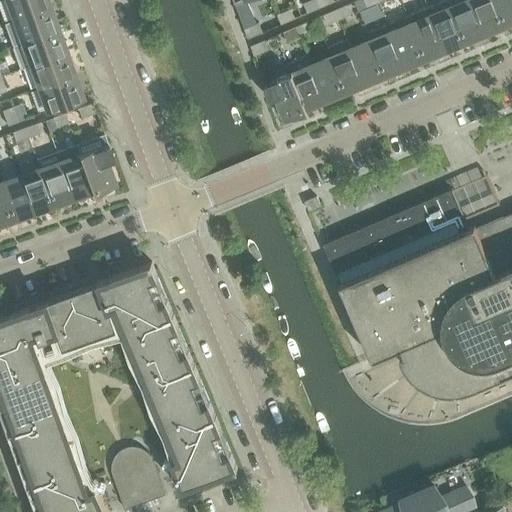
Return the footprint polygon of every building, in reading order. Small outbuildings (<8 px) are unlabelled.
[(5,0),(13,19),(49,6),(47,0),(5,0)] [(239,0),(235,2),(245,28),(249,26),(257,23),(246,0),(239,0)] [(307,12),(321,6),(318,0),(309,0),(303,3),(307,12)] [(449,0),(442,0),(428,6),(445,48),(466,40),(449,0)] [(449,0),(466,40),(486,31),(472,0),(449,0)] [(472,0),(486,31),(505,23),(495,0),(472,0)] [(511,0),(495,0),(505,23),(511,20),(511,0)] [(347,4),(335,9),(339,19),(351,13),(347,4)] [(4,22),(12,45),(57,28),(49,6),(13,19),(4,22)] [(428,6),(408,15),(425,56),(445,48),(428,6)] [(291,8),(277,14),(282,23),(295,18),(291,8)] [(327,24),(339,19),(335,9),(323,14),(327,24)] [(269,29),(282,23),(277,14),(265,19),(269,29)] [(408,15),(388,23),(405,65),(425,56),(408,15)] [(308,21),(296,26),(300,35),(312,30),(308,21)] [(249,26),(245,28),(248,38),(263,31),(259,22),(257,23),(249,26)] [(368,31),(371,39),(385,73),(405,65),(388,23),(368,31)] [(287,41),(300,35),(296,26),(283,31),(287,41)] [(65,51),(57,28),(12,45),(20,67),(29,64),(65,51)] [(328,46),(331,55),(346,90),(366,81),(351,47),(348,38),(328,46)] [(269,49),(265,39),(251,45),(255,55),(269,49)] [(371,39),(351,47),(366,81),(385,73),(371,39)] [(29,64),(37,86),(73,73),(65,51),(29,64)] [(308,54),(308,55),(288,63),(292,72),(307,109),(309,109),(307,106),(326,98),(311,64),(312,64),(308,54)] [(331,55),(312,64),(311,64),(326,98),(346,90),(331,55)] [(271,82),(265,84),(270,99),(277,96),(286,118),(307,109),(292,72),(271,81),(271,82)] [(82,97),(73,73),(37,86),(46,110),(82,97)] [(93,102),(78,107),(81,117),(96,112),(93,102)] [(2,109),(8,124),(17,121),(12,106),(2,109)] [(65,112),(52,117),(56,126),(68,122),(65,112)] [(36,122),(24,127),(28,137),(40,132),(36,122)] [(15,141),(28,137),(24,127),(12,131),(15,141)] [(104,133),(76,143),(92,187),(91,188),(92,191),(115,183),(107,160),(113,158),(104,133)] [(56,150),(59,160),(72,195),(91,188),(92,187),(76,143),(56,150)] [(59,160),(39,167),(52,202),(72,195),(59,160)] [(39,167),(19,175),(31,209),(52,202),(39,167)] [(19,175),(0,181),(0,186),(10,217),(31,209),(19,175)] [(0,186),(0,220),(10,217),(0,186)] [(324,243),(334,267),(340,281),(343,289),(373,357),(402,345),(410,363),(418,371),(427,378),(438,383),(449,385),(461,384),(472,381),(511,363),(511,353),(511,210),(476,226),(475,223),(469,226),(452,187),(324,243)] [(311,211),(322,206),(317,195),(306,200),(311,211)] [(0,407),(37,511),(107,511),(96,487),(94,487),(95,488),(90,490),(41,355),(46,353),(41,337),(58,331),(63,347),(117,327),(110,307),(116,305),(179,457),(174,459),(172,459),(181,487),(237,467),(152,261),(98,280),(98,281),(30,306),(30,305),(0,315),(0,407)] [(112,474),(125,508),(165,493),(153,459),(149,453),(143,448),(136,445),(129,445),(122,448),(116,452),(112,459),(111,466),(112,474)] [(403,503),(382,511),(460,511),(475,505),(466,487),(441,498),(435,486),(402,500),(403,503)]
